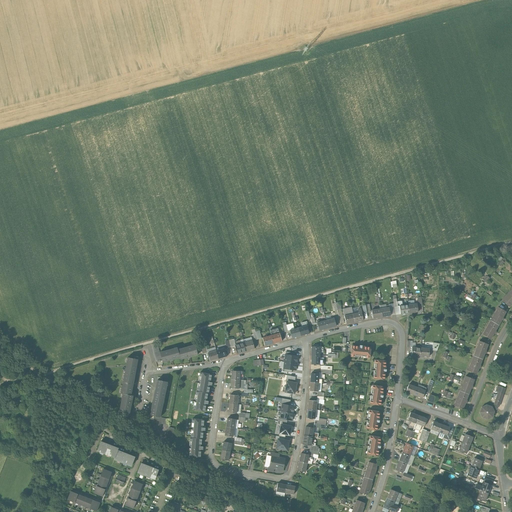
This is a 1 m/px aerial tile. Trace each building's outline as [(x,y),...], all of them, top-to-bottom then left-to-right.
[(511,290),(503,300),(510,307),(511,304),(511,290)] [(339,301),(332,303),(334,311),(341,309),(339,301)] [(417,304),(408,305),(409,314),(418,312),(417,306),(417,304)] [(386,308),(381,309),(382,317),(391,316),(389,305),(386,306),(386,308)] [(408,305),(400,306),(401,314),(409,314),(408,305)] [(490,321),(498,325),(501,320),(502,320),(503,317),(506,312),(498,307),(490,321)] [(381,309),(372,311),(373,319),(382,317),(381,309)] [(361,313),(353,314),(355,322),(363,320),(361,313)] [(353,314),(344,317),(346,324),(355,322),(353,314)] [(334,319),(326,321),(328,329),(336,326),(334,319)] [(326,321),(317,323),(319,331),(328,329),(326,321)] [(498,325),(490,321),(482,335),(490,339),(493,333),(494,334),(495,332),(494,331),(498,325)] [(306,326),(298,328),(300,336),(309,334),(306,326)] [(278,328),(269,331),(271,336),(273,344),(281,341),(278,328)] [(298,328),(289,331),(291,338),(300,336),(298,328)] [(271,336),(262,338),(264,346),(273,344),(271,336)] [(253,341),(244,343),(246,351),(255,349),(253,341)] [(474,356),(482,359),(484,353),(485,353),(486,350),(485,350),(487,345),(479,342),(474,356)] [(157,343),(151,344),(156,360),(161,359),(160,353),(157,343)] [(244,343),(236,346),(238,353),(246,351),(244,343)] [(195,345),(178,350),(179,358),(180,360),(197,355),(195,345)] [(362,346),(359,346),(351,346),(350,357),(369,359),(370,347),(362,346)] [(319,347),(311,347),(311,356),(319,356),(319,347)] [(177,348),(160,353),(161,359),(162,363),(162,362),(179,358),(178,350),(177,348)] [(421,348),(412,348),(411,356),(420,356),(421,348)] [(430,349),(421,348),(420,356),(429,357),(430,349)] [(225,349),(216,351),(218,359),(227,356),(225,349)] [(216,351),(208,353),(210,361),(218,359),(216,351)] [(284,362),(296,363),(297,356),(295,356),(286,355),(285,355),(284,362)] [(319,356),(311,356),(311,364),(319,365),(319,356)] [(482,359),(474,356),(468,371),(476,374),(478,368),(479,368),(480,366),(479,365),(482,359)] [(138,359),(128,358),(125,375),(124,375),(134,377),(137,360),(138,360),(138,359)] [(386,361),(374,360),(374,368),(375,368),(374,371),(373,379),(385,380),(385,372),(386,372),(386,369),(385,369),(386,361)] [(296,363),(284,362),(284,369),(292,370),(296,370),(296,363)] [(241,372),(231,371),(231,379),(239,380),(239,374),(241,374),(241,372)] [(201,376),(199,376),(198,381),(199,381),(199,383),(198,383),(197,388),(199,388),(199,391),(197,391),(196,391),(198,392),(197,395),(195,395),(195,399),(196,399),(195,402),(194,401),(194,406),(196,406),(195,410),(205,412),(206,404),(208,404),(208,401),(206,401),(208,393),(210,385),(211,385),(212,383),(210,382),(211,374),(202,373),(201,376)] [(318,374),(311,374),(310,382),(318,383),(318,374)] [(134,377),(124,375),(124,376),(121,393),(123,393),(131,395),(134,378),(134,377)] [(460,391),(468,394),(470,389),(471,389),(472,386),(471,386),(474,380),(466,377),(460,391)] [(239,380),(231,379),(230,389),(243,389),(243,380),(239,380)] [(167,382),(157,380),(154,397),(153,397),(163,400),(163,399),(167,382)] [(430,381),(427,389),(426,389),(425,393),(429,394),(433,382),(430,381)] [(294,383),(287,382),(285,392),(294,394),(296,383),(294,383)] [(318,383),(310,382),(310,391),(317,392),(318,383)] [(383,387),(372,385),(371,393),(372,394),(371,396),(370,396),(369,404),(380,406),(382,398),(383,395),(382,395),(383,387)] [(417,388),(409,385),(406,392),(414,396),(417,388)] [(487,405),(482,408),(480,413),(482,418),(488,420),(493,417),(494,412),(493,410),(495,409),(496,408),(496,407),(497,405),(500,406),(506,389),(498,386),(496,392),(498,393),(494,404),(492,407),(487,405)] [(423,391),(417,388),(414,396),(422,399),(425,393),(426,389),(424,388),(423,391)] [(468,394),(460,391),(455,406),(463,409),(465,403),(466,403),(467,401),(466,401),(468,394)] [(131,395),(123,393),(119,411),(129,413),(132,396),(133,396),(133,395),(131,395)] [(238,395),(229,395),(229,403),(237,404),(238,395)] [(163,400),(153,397),(154,398),(150,415),(150,414),(150,415),(153,416),(160,417),(163,400)] [(316,401),(309,400),(308,409),(315,410),(319,410),(319,404),(316,403),(316,401)] [(237,404),(229,403),(228,412),(239,413),(239,412),(240,412),(240,404),(237,404)] [(281,411),(293,414),(292,413),(294,407),(290,406),(282,405),(281,411)] [(315,410),(308,409),(307,418),(314,419),(315,410)] [(379,412),(368,410),(368,411),(370,411),(370,414),(368,414),(367,419),(368,419),(368,422),(367,421),(366,426),(368,426),(368,429),(366,429),(377,431),(378,423),(379,423),(379,421),(378,420),(379,412)] [(281,412),(280,418),(287,420),(292,421),(293,414),(281,411),(281,412)] [(419,416),(410,413),(407,421),(416,424),(419,416)] [(427,419),(419,416),(416,424),(424,427),(427,419)] [(235,419),(227,418),(226,427),(234,428),(235,419)] [(194,423),(192,422),(191,427),(192,427),(192,429),(191,429),(191,434),(193,434),(193,437),(191,437),(191,438),(190,437),(190,438),(192,438),(192,441),(190,441),(189,446),(190,446),(190,448),(189,448),(189,453),(191,453),(191,457),(200,457),(201,449),(203,449),(203,447),(201,446),(202,439),(203,430),(205,431),(205,428),(203,428),(204,420),(194,419),(194,423)] [(442,425),(434,422),(431,429),(439,433),(442,425)] [(286,426),(281,425),(279,434),(289,435),(291,426),(286,426)] [(450,428),(442,425),(439,433),(447,436),(450,428)] [(234,428),(226,427),(225,436),(233,437),(234,428)] [(313,428),(306,427),(304,436),(312,437),(313,428)] [(473,438),(466,435),(462,443),(470,446),(473,438)] [(312,437),(304,436),(303,445),(311,446),(312,437)] [(381,438),(370,436),(370,437),(372,437),(371,441),(369,440),(368,444),(369,445),(369,447),(368,447),(367,451),(369,452),(369,455),(367,455),(378,457),(379,449),(380,449),(381,447),(380,446),(381,438)] [(288,441),(278,439),(276,448),(286,450),(288,441)] [(118,448),(101,441),(98,450),(115,456),(117,450),(118,448)] [(231,443),(223,442),(221,450),(230,452),(231,443)] [(413,446),(406,443),(402,452),(410,455),(413,446)] [(470,446),(462,443),(459,451),(467,454),(470,446)] [(135,456),(117,450),(115,456),(114,458),(132,465),(135,456)] [(230,452),(221,450),(220,459),(228,461),(230,452)] [(410,455),(402,452),(399,462),(406,464),(410,455)] [(309,455),(301,454),(299,462),(307,464),(309,455)] [(285,459),(271,456),(269,468),(283,470),(285,459)] [(482,462),(474,459),(471,467),(479,470),(482,462)] [(307,464),(299,462),(297,471),(305,472),(307,464)] [(376,465),(368,462),(364,477),(372,480),(374,474),(375,474),(375,471),(376,465)] [(399,462),(395,470),(402,473),(406,464),(399,462)] [(158,469),(141,463),(137,471),(155,478),(158,469)] [(479,470),(471,467),(468,475),(476,478),(479,470)] [(112,472),(103,468),(101,474),(100,476),(99,479),(98,482),(97,484),(96,487),(94,493),(102,496),(112,472)] [(125,477),(118,475),(116,482),(123,484),(125,477)] [(372,480),(364,477),(359,493),(368,495),(370,489),(371,486),(370,486),(372,480)] [(134,481),(125,505),(133,508),(135,502),(136,500),(137,497),(138,495),(139,492),(140,490),(141,487),(142,484),(134,481)] [(286,485),(278,483),(276,491),(285,493),(286,485)] [(489,485),(484,483),(483,485),(482,485),(480,486),(480,487),(476,485),(475,489),(478,490),(488,494),(491,487),(491,486),(489,485)] [(295,486),(286,485),(285,493),(294,494),(295,486)] [(391,490),(387,499),(394,501),(398,492),(391,490)] [(488,494),(478,490),(475,498),(478,499),(477,499),(485,502),(488,494)] [(100,502),(71,491),(67,499),(73,502),(75,502),(78,503),(80,504),(84,506),(86,506),(88,507),(91,508),(97,511),(100,502)] [(394,501),(387,499),(384,507),(391,510),(396,511),(399,508),(392,505),(394,501)] [(351,511),(360,511),(361,511),(362,511),(363,509),(362,509),(365,503),(356,500),(351,511)] [(171,507),(179,511),(182,506),(174,502),(171,507)]
